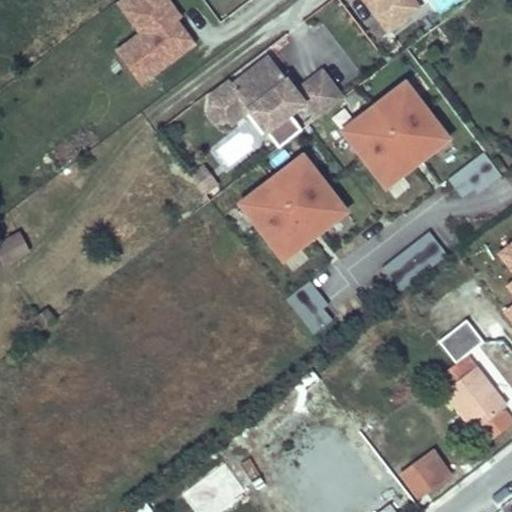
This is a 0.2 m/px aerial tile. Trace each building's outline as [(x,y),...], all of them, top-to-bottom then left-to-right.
[(139,34),(115,51),(142,88),(199,45),(170,0),(120,0),(116,3),(139,34)] [(364,0),(389,33),(415,13),(405,0),(364,0)] [(420,9),(413,0),(405,0),(415,13),(420,9)] [(216,98),(211,102),(210,109),(217,118),(224,119),(229,116),(233,121),(251,107),(264,109),(275,124),(304,102),(315,117),(342,97),(322,71),(296,90),(271,56),(234,83),(232,79),(212,94),(216,98)] [(403,82),(340,131),(384,188),(447,139),(403,82)] [(495,180),(478,155),(458,171),(472,190),(476,195),(495,180)] [(301,156),(238,204),(282,260),(345,212),(301,156)] [(218,184),(206,168),(195,176),(207,192),(218,184)] [(472,190),(458,171),(446,179),(460,198),(472,190)] [(398,292),(445,255),(427,231),(380,268),(398,292)] [(0,245),(8,259),(27,248),(20,234),(0,245)] [(511,240),(492,256),(510,279),(500,287),(511,302),(496,314),(511,334),(511,240)] [(362,249),(320,280),(334,298),(376,267),(362,249)] [(326,306),(308,281),(285,298),(304,322),(326,306)] [(326,324),(317,312),(304,322),(312,334),(326,324)] [(434,344),(451,366),(462,357),(479,344),(462,322),(434,344)] [(347,359),(357,373),(375,359),(365,345),(347,359)] [(462,357),(430,382),(470,434),(475,430),(484,443),(507,425),(498,412),(502,409),(462,357)] [(363,380),(381,366),(375,359),(357,373),(363,380)] [(447,478),(429,453),(409,467),(427,492),(447,478)] [(427,492),(409,467),(397,476),(414,501),(427,492)] [(360,505),(381,491),(368,471),(347,486),(360,505)]
